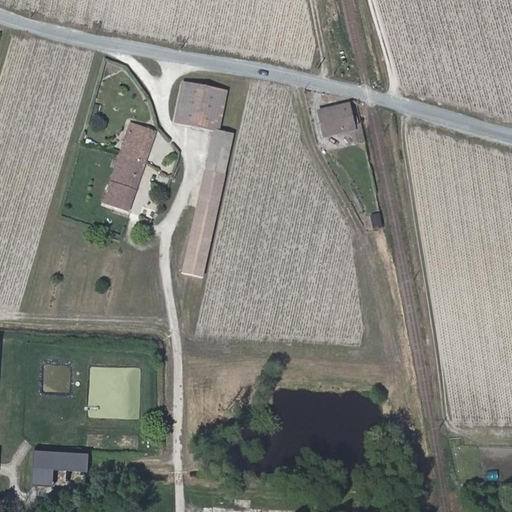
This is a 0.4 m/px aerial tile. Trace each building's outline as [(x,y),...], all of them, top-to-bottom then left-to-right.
[(184,82),(175,123),(216,131),(219,132),(228,91),(184,82)] [(320,113),(323,128),(333,125),(334,133),(353,129),(356,143),(365,142),(361,123),(359,124),(357,117),(352,118),(349,106),(320,113)] [(157,131),(131,123),(104,204),(129,212),(136,190),(133,189),(135,183),(138,184),(145,162),(146,162),(151,148),(153,142),(157,131)] [(226,170),(234,135),(219,132),(216,131),(209,166),(226,170)] [(371,216),(372,225),(380,224),(379,215),(371,216)] [(202,278),(213,231),(194,226),(184,273),(202,278)] [(54,472),(88,474),(89,456),(34,452),(32,486),(53,488),(54,472)]
